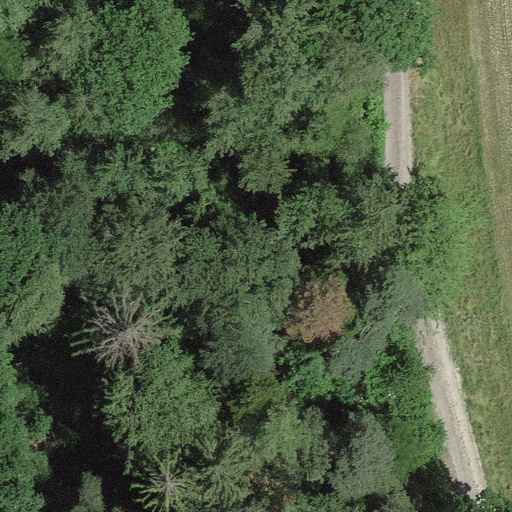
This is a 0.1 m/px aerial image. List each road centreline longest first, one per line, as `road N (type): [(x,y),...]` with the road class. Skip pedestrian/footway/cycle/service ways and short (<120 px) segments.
road 1 (track): [(480,511),(403,246)]
road 2 (track): [(399,0),(403,246)]
